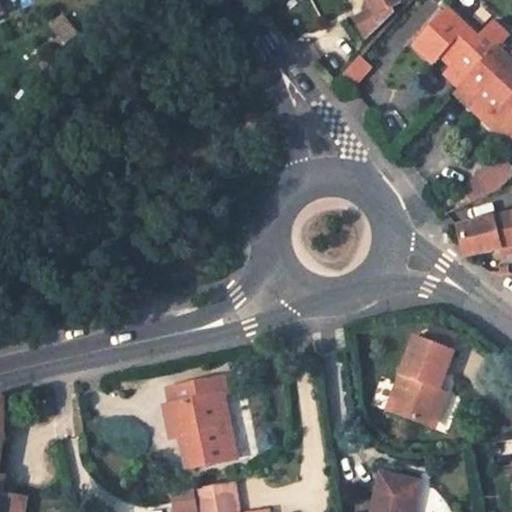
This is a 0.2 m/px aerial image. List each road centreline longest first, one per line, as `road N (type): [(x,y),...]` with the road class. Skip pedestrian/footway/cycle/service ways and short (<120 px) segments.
road 1 (unclassified): [(0,372),(245,313),(291,272)]
road 2 (unclassified): [(322,182),(307,119),(234,0)]
road 3 (unclassified): [(511,330),(434,274),(382,250)]
